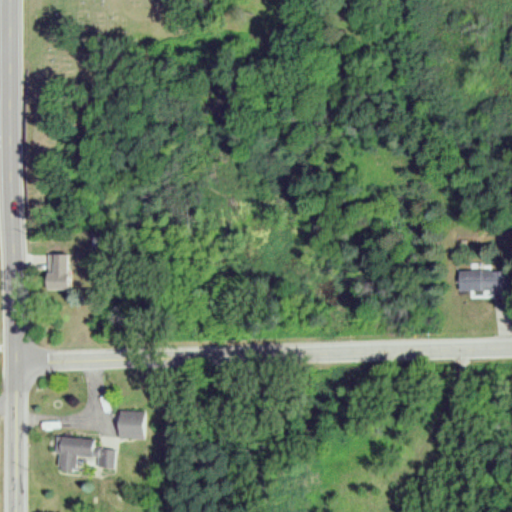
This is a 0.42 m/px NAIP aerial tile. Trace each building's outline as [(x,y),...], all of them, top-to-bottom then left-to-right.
[(48,272),(41,272),(41,289),(66,289),(66,253),(48,253),(48,272)] [(456,290),(491,290),(491,270),(456,270),(456,290)] [(146,436),(146,410),(116,410),(116,436),(146,436)] [(70,454),(90,456),(92,438),(56,435),(53,469),(69,470),(70,454)] [(96,467),(113,467),(113,447),(96,447),(96,467)]
